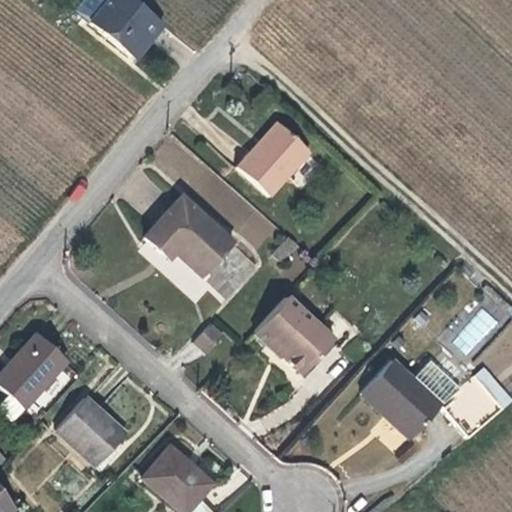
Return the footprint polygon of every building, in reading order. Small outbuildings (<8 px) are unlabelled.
[(142,48),(159,28),(124,0),(106,0),(87,25),(128,60),(138,46),(142,48)] [(130,62),(142,48),(138,46),(128,60),(130,62)] [(263,201),(306,155),(273,125),(232,171),(263,201)] [(224,303),(255,270),(178,199),(139,240),(163,263),(172,254),(224,303)] [(258,248),(275,227),(256,211),(238,232),(258,248)] [(282,264),(298,245),(287,235),(271,254),(282,264)] [(284,299),(252,334),(266,347),(268,344),(280,355),(278,358),(298,376),(330,342),(284,299)] [(465,360),(499,322),(476,301),(442,339),(465,360)] [(202,356),(221,337),(208,324),(189,344),(202,356)] [(0,387),(7,394),(23,410),(65,363),(35,334),(12,360),(16,365),(0,382),(0,387)] [(330,342),(298,376),(309,388),(342,354),(330,342)] [(0,382),(16,365),(12,360),(0,374),(0,382)] [(359,395),(382,417),(385,414),(410,438),(437,407),(390,362),(359,395)] [(506,419),(500,411),(471,378),(437,407),(465,440),(471,447),(506,419)] [(0,414),(11,425),(23,410),(7,394),(0,402),(0,414)] [(52,433),(92,470),(108,453),(121,438),(80,401),(52,433)] [(385,414),(382,417),(407,441),(410,438),(385,414)] [(202,511),(195,503),(206,490),(181,468),(183,465),(168,449),(138,480),(172,511),(202,511)] [(108,453),(92,470),(98,475),(113,458),(108,453)]
